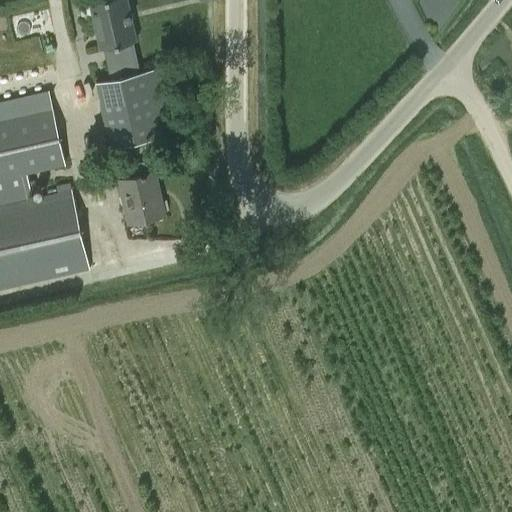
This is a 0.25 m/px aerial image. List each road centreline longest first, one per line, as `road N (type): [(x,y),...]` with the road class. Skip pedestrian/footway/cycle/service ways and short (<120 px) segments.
road 1 (unclassified): [(444,72),(330,189),(285,209),(263,203),(236,169),(234,0)]
road 2 (unclassified): [(511,187),(475,104),(444,72)]
